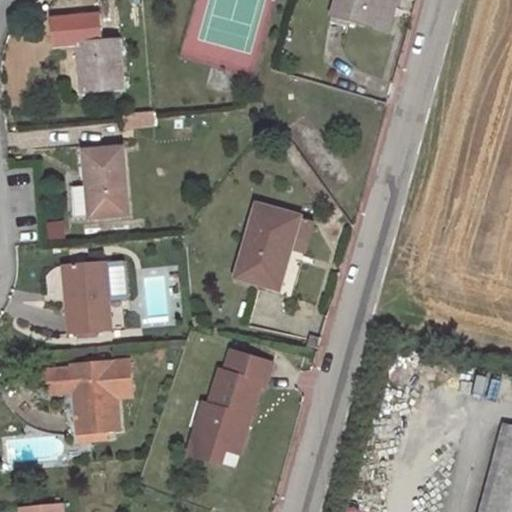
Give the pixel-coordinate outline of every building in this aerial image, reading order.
[(375,25),(381,0),(336,0),(332,13),(375,25)] [(381,0),(375,25),(386,29),(394,0),(381,0)] [(128,89),(123,38),(79,42),(84,93),(128,89)] [(128,214),(123,147),(84,151),(87,184),(70,185),(72,218),(128,214)] [(300,292),(320,220),(264,204),(244,275),(300,292)] [(117,329),(111,261),(70,264),(76,332),(117,329)] [(319,344),(308,341),(306,351),(317,353),(319,344)] [(236,454),(259,386),(262,387),(269,365),(228,352),(222,372),(216,370),(205,406),(197,431),(190,428),(182,453),(213,463),(218,448),(236,454)] [(129,397),(126,361),(72,366),(73,369),(75,391),(78,434),(80,433),(91,432),(107,431),(120,430),(117,398),(129,397)] [(73,369),(52,371),(54,393),(75,391),(73,369)] [(52,371),(46,371),(47,393),(54,393),(52,371)] [(197,431),(205,406),(200,404),(198,403),(190,428),(197,431)] [(511,511),(511,426),(495,423),(471,511),(511,511)] [(91,432),(91,440),(108,439),(107,431),(91,432)] [(80,433),(80,441),(91,440),(91,432),(80,433)] [(62,511),(62,499),(19,501),(19,511),(62,511)]
